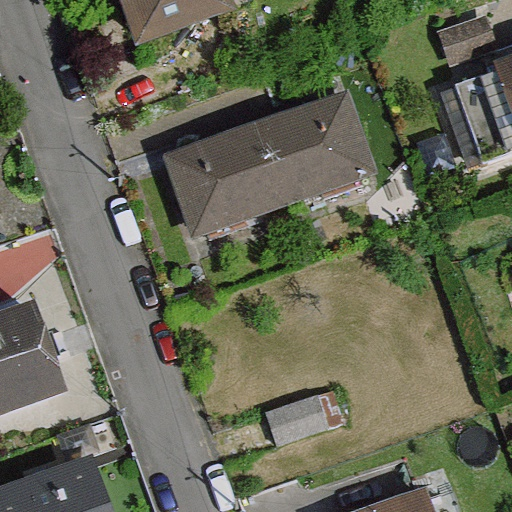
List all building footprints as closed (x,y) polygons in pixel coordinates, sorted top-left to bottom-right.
[(120,0),(138,50),(230,18),(223,0),(120,0)] [(486,21),(441,36),(451,66),(495,52),(486,21)] [(511,160),(511,72),(454,93),(483,171),(511,160)] [(372,177),(347,104),(170,165),(195,238),(372,177)] [(0,273),(61,253),(51,226),(0,243),(0,273)] [(40,314),(0,327),(0,415),(67,392),(40,314)] [(111,511),(96,467),(0,500),(0,511),(111,511)] [(387,511),(435,511),(431,497),(387,511)]
